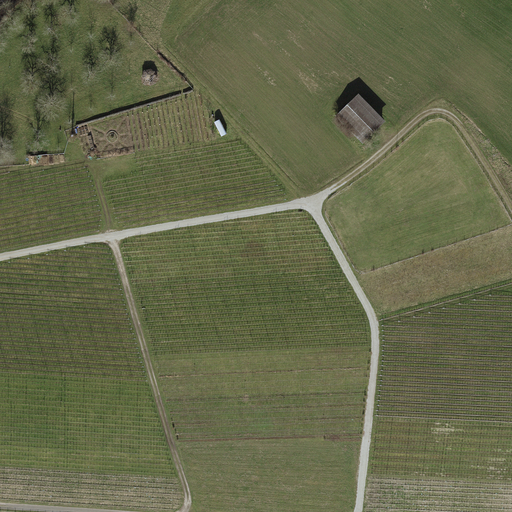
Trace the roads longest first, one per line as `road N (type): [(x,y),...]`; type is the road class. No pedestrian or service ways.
road 1 (track): [(185,511),(93,168)]
road 2 (track): [(311,202),(374,321),(357,511)]
road 3 (track): [(0,260),(311,202)]
road 4 (track): [(511,209),(456,118),(442,110),(425,113),(375,158)]
